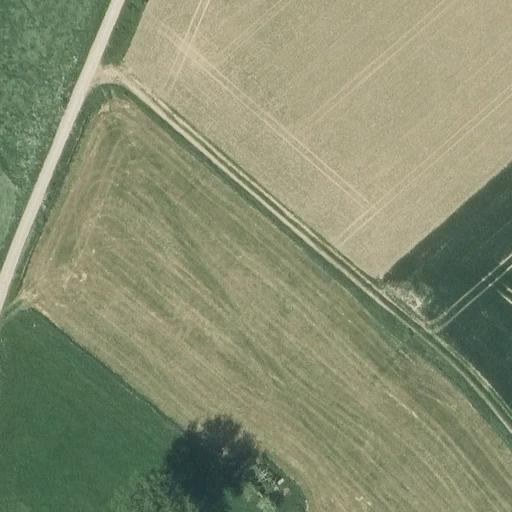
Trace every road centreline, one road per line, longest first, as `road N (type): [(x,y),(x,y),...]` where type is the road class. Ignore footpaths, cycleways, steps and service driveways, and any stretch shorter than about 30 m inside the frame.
road 1 (track): [(99,74),(488,403),(511,434)]
road 2 (track): [(131,0),(10,310),(0,365)]
road 3 (track): [(253,511),(10,310)]
